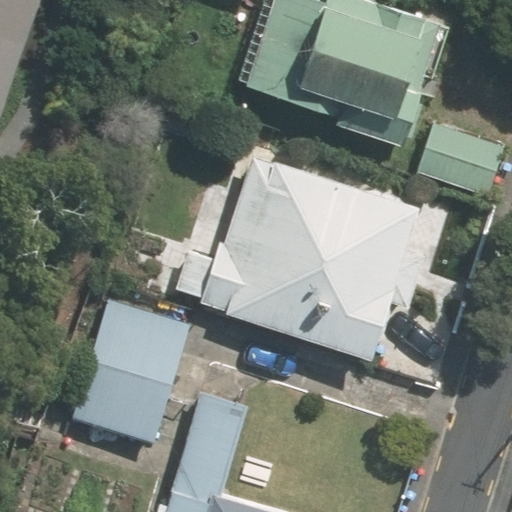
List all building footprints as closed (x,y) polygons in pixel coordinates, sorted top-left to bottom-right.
[(0,0),(0,94),(32,0),(0,0)] [(442,23),(372,0),(262,0),(234,85),(402,142),(442,23)] [(506,141),(438,121),(422,173),(490,194),(506,141)] [(200,308),(376,364),(431,195),(255,139),(200,308)] [(189,322),(108,297),(74,413),(154,437),(189,322)] [(247,401),(199,387),(164,511),(283,511),(223,493),(247,401)]
